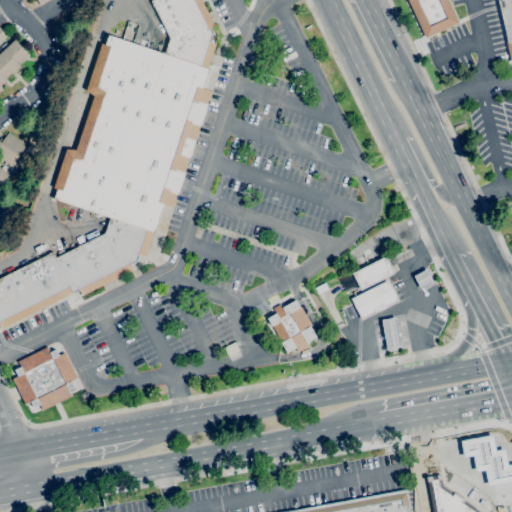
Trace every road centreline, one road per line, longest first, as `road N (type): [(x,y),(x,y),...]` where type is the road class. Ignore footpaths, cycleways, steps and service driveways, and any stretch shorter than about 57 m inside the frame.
road 1 (secondary): [(28,488),(380,422)]
road 2 (secondary): [(329,0),(450,259)]
road 3 (secondary): [(511,301),(403,78)]
road 4 (secondary): [(290,403),(139,429)]
road 5 (secondary): [(374,95),(440,194),(463,201)]
road 6 (secondary): [(425,378),(290,403)]
road 7 (secondary): [(380,422),(511,397)]
